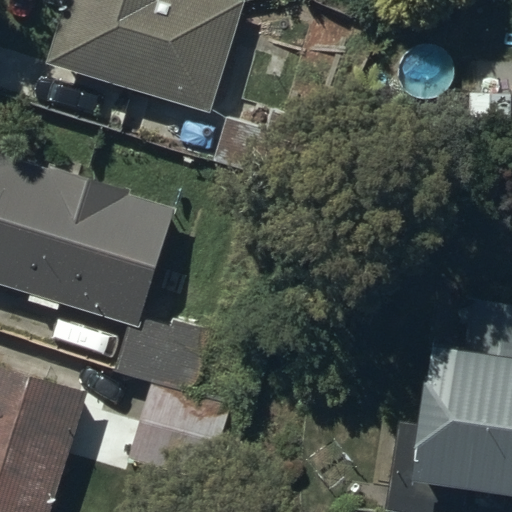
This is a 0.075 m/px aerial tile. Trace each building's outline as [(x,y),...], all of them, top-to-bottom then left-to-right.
[(67,0),(48,64),(211,114),(245,2),(238,0),(67,0)] [(261,129),(227,120),(216,162),(303,185),(319,125),(266,111),(261,129)] [(139,330),(142,321),(177,210),(131,197),(133,189),(54,166),(52,173),(0,157),(0,286),(31,295),(29,303),(60,313),(62,305),(128,326),(139,330)] [(424,379),(418,423),(399,419),(386,511),(466,511),(469,494),(511,499),(511,307),(473,302),(467,348),(435,344),(431,380),(424,379)] [(139,330),(128,326),(116,367),(200,393),(219,333),(174,318),(170,330),(142,321),(139,330)] [(52,511),(90,391),(0,363),(0,511),(52,511)] [(247,411),(151,385),(130,461),(226,487),(247,411)]
